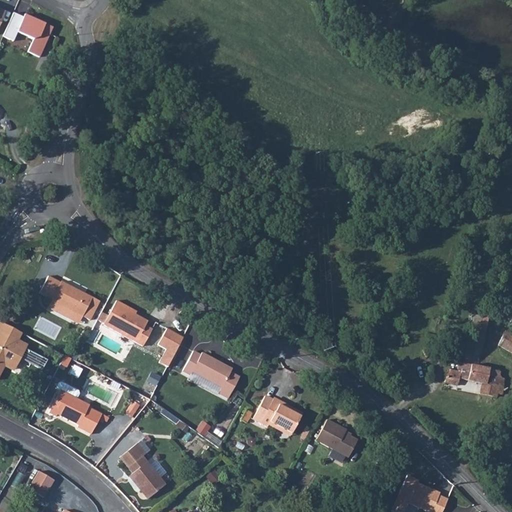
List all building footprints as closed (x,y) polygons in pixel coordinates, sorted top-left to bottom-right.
[(13,13),(2,36),(13,41),(17,32),(33,40),(27,52),(39,57),(52,27),(24,15),(23,17),(13,13)] [(33,131),(27,127),(19,140),(26,144),(33,131)] [(48,276),(39,293),(51,300),(82,316),(89,320),(99,302),(61,282),(60,283),(48,276)] [(51,300),(48,307),(79,323),(82,316),(51,300)] [(135,342),(142,346),(151,329),(145,326),(147,321),(134,314),(131,312),(132,310),(116,301),(108,316),(101,312),(97,320),(103,324),(103,325),(119,334),(121,331),(136,340),(135,342)] [(471,326),(486,329),(488,317),(474,314),(471,326)] [(0,374),(5,365),(13,369),(19,357),(40,369),(45,359),(24,348),(15,344),(17,341),(13,339),(17,331),(0,322),(0,374)] [(471,326),(469,335),(484,340),(486,329),(471,326)] [(182,338),(166,329),(157,345),(166,349),(158,363),(167,367),(182,338)] [(13,339),(17,341),(21,333),(17,331),(13,339)] [(136,340),(121,331),(119,334),(135,342),(136,340)] [(511,334),(504,331),(498,345),(511,353),(511,334)] [(484,340),(469,335),(466,348),(480,351),(482,351),(484,340)] [(480,351),(466,348),(465,356),(479,359),(480,351)] [(191,372),(221,387),(218,393),(228,398),(239,377),(229,373),(230,372),(215,364),(216,361),(201,353),(200,355),(192,351),(182,371),(190,375),(191,372)] [(384,363),(377,359),(373,365),(380,369),(384,363)] [(216,361),(215,364),(230,372),(231,369),(216,361)] [(479,394),(496,397),(497,393),(502,395),(504,378),(498,377),(499,371),(489,369),(489,368),(472,364),(459,362),(457,371),(447,369),(444,383),(457,386),(459,378),(481,383),(479,394)] [(191,372),(190,375),(187,380),(217,395),(218,393),(221,387),(191,372)] [(159,377),(153,374),(148,382),(155,385),(159,377)] [(56,388),(60,391),(48,413),(55,417),(57,414),(78,425),(77,427),(90,434),(98,421),(102,423),(103,421),(105,416),(88,407),(89,405),(76,399),(79,394),(78,391),(61,382),(58,383),(56,388)] [(269,422),(291,433),(301,415),(272,399),(271,400),(264,396),(252,419),(267,427),(268,425),(269,422)] [(138,405),(132,402),(125,412),(131,416),(138,405)] [(177,419),(163,409),(161,413),(175,423),(177,419)] [(249,413),(245,410),(240,420),(246,423),(251,413),(249,413)] [(315,440),(347,458),(357,440),(349,436),(344,433),(345,432),(346,430),(326,420),(315,440)] [(291,433),(269,422),(268,425),(289,436),(291,433)] [(209,428),(202,423),(196,431),(203,436),(209,428)] [(144,438),(136,444),(144,454),(149,451),(143,444),(146,441),(147,442),(150,440),(147,436),(144,438)] [(254,439),(250,438),(246,441),(247,445),(251,446),(255,443),(254,439)] [(141,491),(147,499),(164,485),(141,457),(144,454),(136,444),(119,457),(132,473),(130,475),(142,489),(141,491)] [(27,467),(21,463),(18,469),(24,472),(27,467)] [(220,478),(213,470),(206,477),(212,484),(220,478)] [(28,489),(43,498),(53,480),(38,471),(28,489)] [(142,489),(130,475),(128,476),(141,491),(142,489)] [(441,511),(447,499),(438,495),(439,493),(423,486),(422,487),(416,485),(416,483),(417,481),(406,476),(391,511),(393,511),(403,511),(408,503),(428,511),(441,511)]
